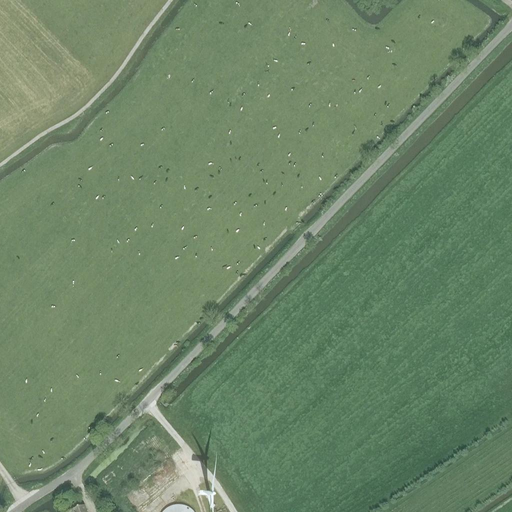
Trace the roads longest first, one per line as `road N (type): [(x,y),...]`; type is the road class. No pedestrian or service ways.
road 1 (tertiary): [(25,504),(88,460),(147,403),(511,25)]
road 2 (unclassified): [(0,170),(84,113),(176,0)]
